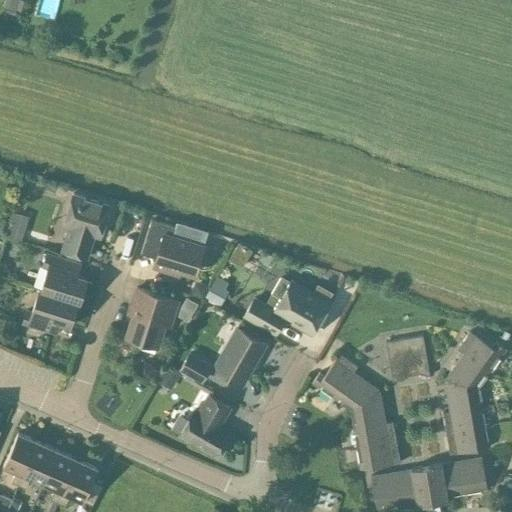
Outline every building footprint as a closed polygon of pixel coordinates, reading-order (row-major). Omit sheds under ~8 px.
[(5,0),(3,6),(15,9),(18,0),(5,0)] [(87,258),(94,235),(100,237),(110,205),(73,193),(63,225),(69,227),(61,250),(87,258)] [(203,245),(173,236),(175,227),(151,219),(140,254),(155,258),(153,265),(166,269),(167,265),(195,273),(203,245)] [(11,222),(6,235),(19,239),(23,226),(11,222)] [(48,268),(41,289),(41,290),(77,302),(79,303),(87,278),(70,273),(74,262),(47,253),(43,266),(48,268)] [(254,298),(244,316),(275,333),(284,317),(311,332),(311,333),(312,333),(329,303),(328,302),(328,303),(327,303),(333,292),(318,283),(312,294),(291,282),(292,282),(281,276),(271,293),(281,299),(274,310),(254,298)] [(196,281),(191,294),(203,298),(208,286),(196,281)] [(214,282),(205,298),(220,306),(229,290),(226,288),(220,285),(215,282),(214,282)] [(70,325),(77,302),(41,290),(41,289),(39,288),(32,311),(27,310),(23,323),(49,331),(53,320),(70,325)] [(177,301),(136,288),(130,306),(135,308),(126,336),(157,346),(166,318),(171,319),(177,301)] [(187,297),(182,305),(194,312),(198,304),(187,297)] [(241,385),(265,344),(236,328),(213,369),(241,385)] [(463,353),(489,371),(505,349),(495,341),(492,346),(469,330),(457,348),(463,353)] [(385,341),(393,382),(401,376),(419,374),(429,376),(422,335),(385,341)] [(202,380),(210,365),(189,353),(180,368),(202,380)] [(334,399),(353,372),(358,365),(339,353),(324,375),(319,371),(311,382),(334,399)] [(489,371),(463,353),(444,379),(478,387),(489,371)] [(171,387),(178,376),(166,370),(160,381),(171,387)] [(380,391),(353,372),(334,399),(350,409),(380,391)] [(478,387),(444,379),(450,411),(481,405),(478,387)] [(385,422),(380,391),(350,409),(353,428),(385,422)] [(216,457),(231,431),(217,423),(219,418),(222,419),(229,408),(208,396),(199,412),(194,410),(179,436),(216,457)] [(481,405),(450,411),(442,413),(446,433),(485,425),(481,405)] [(393,421),(385,422),(353,428),(356,448),(396,442),(393,421)] [(489,445),(485,425),(446,433),(449,453),(489,445)] [(11,481),(19,484),(38,441),(17,432),(2,466),(16,471),(11,481)] [(38,441),(19,484),(26,488),(30,478),(42,483),(58,450),(38,441)] [(400,463),(396,442),(356,448),(360,469),(400,463)] [(51,499),(58,502),(77,459),(58,450),(42,483),(55,489),(51,499)] [(481,456),(461,459),(467,493),(487,490),(481,456)] [(77,459),(58,502),(65,505),(70,496),(83,501),(98,468),(77,459)] [(467,493),(461,459),(442,462),(441,462),(447,497),(467,493)] [(417,504),(447,499),(447,497),(441,462),(410,467),(416,502),(417,504)] [(416,502),(410,467),(409,467),(410,468),(390,471),(396,505),(416,502)] [(376,509),(396,505),(390,471),(370,475),(376,509)] [(12,499),(0,493),(0,506),(7,510),(12,499)] [(15,497),(10,507),(17,511),(22,501),(15,497)] [(55,509),(58,502),(51,499),(47,506),(55,509)]
